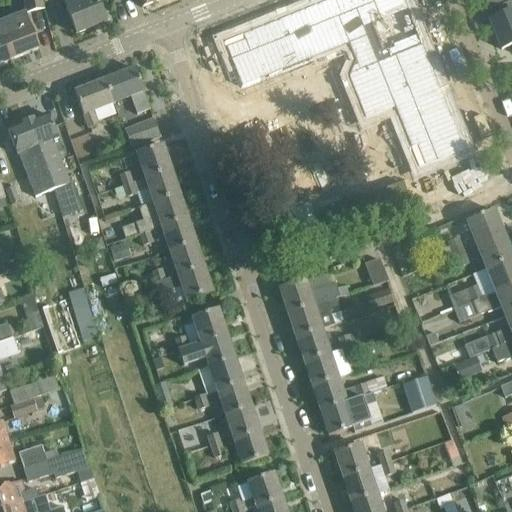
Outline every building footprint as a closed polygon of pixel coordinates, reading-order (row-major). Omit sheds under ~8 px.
[(21,0),(24,13),(25,15),(45,11),(42,0),(21,0)] [(105,23),(98,4),(96,0),(80,0),(81,1),(65,7),(76,34),(105,23)] [(138,0),(142,8),(162,0),(138,0)] [(404,0),(330,0),(221,44),(241,90),(347,47),(353,61),(353,62),(353,63),(353,64),(348,75),(348,76),(348,78),(348,79),(348,81),(365,122),(394,111),(418,172),(466,152),(404,0)] [(511,12),(489,22),(500,49),(511,44),(511,13),(511,14),(511,12)] [(30,28),(25,15),(24,13),(0,22),(0,31),(11,60),(39,49),(31,27),(30,28)] [(0,64),(11,60),(0,31),(0,64)] [(132,103),(137,115),(150,110),(134,69),(104,81),(113,105),(133,97),(135,102),(132,103)] [(94,112),(113,105),(104,81),(74,93),(83,116),(84,116),(89,129),(99,125),(94,112)] [(48,115),(28,123),(54,191),(61,212),(80,206),(73,184),(70,185),(53,142),(57,140),(48,115)] [(28,123),(8,131),(15,149),(17,155),(23,153),(40,197),(54,191),(28,123)] [(131,148),(155,140),(149,124),(126,132),(131,148)] [(79,163),(97,155),(89,133),(70,141),(79,163)] [(171,171),(163,147),(162,146),(137,155),(146,179),(171,171)] [(179,195),(171,171),(133,184),(122,187),(109,192),(113,202),(126,198),(136,195),(136,194),(149,190),(154,204),(179,195)] [(129,173),(118,176),(122,187),(133,184),(130,174),(129,173)] [(333,236),(412,210),(403,183),(325,209),(333,236)] [(14,188),(5,191),(11,206),(19,203),(14,188)] [(138,236),(162,228),(187,220),(179,195),(154,204),(139,209),(143,221),(121,229),(125,240),(138,236)] [(503,236),(503,235),(494,211),(466,223),(476,247),(503,236)] [(170,252),(195,244),(187,220),(162,228),(170,252)] [(149,232),(138,236),(142,247),(153,243),(149,232)] [(511,259),(511,256),(503,236),(476,247),(485,271),(511,259)] [(453,256),(463,252),(458,239),(448,243),(453,256)] [(203,268),(195,244),(170,252),(178,277),(203,268)] [(463,252),(453,256),(458,269),(468,264),(463,252)] [(511,259),(485,271),(495,294),(511,287),(511,259)] [(373,287),(387,283),(388,282),(379,260),(364,265),(373,287)] [(212,293),(204,268),(203,268),(178,277),(166,281),(155,284),(159,295),(182,287),(187,301),(212,293)] [(155,284),(166,281),(162,270),(152,273),(155,284)] [(336,285),(309,295),(305,282),(279,290),(287,315),(336,299),(337,298),(340,298),(336,285)] [(477,286),(449,298),(454,311),(482,299),(477,286)] [(511,287),(454,311),(459,325),(500,309),(504,318),(511,314),(511,287)] [(83,290),(68,295),(80,332),(94,328),(83,290)] [(336,299),(287,315),(295,339),(321,331),(335,326),(331,313),(339,310),(336,299)] [(201,344),(226,335),(218,311),(193,319),(201,344)] [(511,314),(504,318),(508,328),(496,334),(501,347),(511,342),(511,314)] [(0,343),(12,340),(7,324),(0,326),(0,343)] [(304,364),(330,355),(321,331),(295,339),(304,364)] [(342,351),(352,347),(362,344),(358,332),(337,339),(342,351)] [(435,334),(426,337),(429,347),(439,343),(435,334)] [(491,351),(501,347),(496,334),(485,338),(463,347),(469,360),(491,351)] [(234,360),(226,335),(201,344),(189,348),(178,352),(183,368),(206,360),(209,368),(234,360)] [(61,346),(67,366),(97,356),(91,336),(61,346)] [(178,352),(189,348),(185,337),(174,341),(178,352)] [(12,340),(0,343),(0,360),(18,354),(12,340)] [(511,342),(501,347),(491,351),(496,364),(505,360),(506,362),(511,359),(511,342)] [(342,351),(345,361),(356,358),(352,347),(342,351)] [(312,388),(338,379),(330,355),(304,364),(312,388)] [(457,381),(480,372),(475,357),(452,367),(457,381)] [(217,392),(243,384),(234,360),(209,368),(217,392)] [(40,382),(9,393),(14,406),(45,395),(59,391),(54,378),(40,382)] [(369,396),(393,388),(393,387),(387,389),(383,378),(342,392),(338,379),(312,388),(320,412),(369,396)] [(401,384),(408,413),(433,407),(426,378),(401,384)] [(154,387),(162,411),(173,407),(165,383),(154,387)] [(511,383),(500,388),(505,399),(511,395),(511,383)] [(226,417),(251,408),(243,384),(217,392),(226,417)] [(208,408),(205,396),(194,400),(198,411),(208,408)] [(369,396),(320,412),(328,437),(343,432),(354,428),(355,430),(370,425),(364,406),(372,403),(369,396)] [(33,400),(10,409),(14,420),(37,412),(33,400)] [(251,408),(226,417),(234,441),(259,432),(251,408)] [(505,429),(511,425),(511,414),(501,419),(505,429)] [(0,445),(8,442),(2,423),(0,423),(0,445)] [(267,457),(259,433),(259,432),(234,441),(242,466),(267,457)] [(218,434),(206,438),(210,449),(221,445),(218,434)] [(0,467),(3,467),(3,466),(15,462),(8,442),(0,445),(0,467)] [(214,460),(225,456),(221,445),(210,449),(214,460)] [(342,479),(368,471),(360,446),(334,455),(342,479)] [(56,451),(44,455),(42,448),(19,456),(24,471),(59,458),(56,451)] [(28,484),(53,475),(55,480),(89,469),(83,450),(59,458),(24,471),(23,471),(28,484)] [(387,452),(376,455),(380,467),(391,463),(387,452)] [(384,478),(395,474),(391,463),(380,467),(384,478)] [(351,504),(376,495),(368,471),(342,479),(351,504)] [(282,500),(282,499),(273,475),(248,483),(253,497),(229,505),(231,511),(245,511),(257,508),(282,500)] [(35,490),(25,493),(21,482),(9,487),(8,486),(0,488),(0,511),(28,502),(38,499),(35,490)] [(353,511),(381,511),(376,495),(351,504),(353,511)] [(449,496),(436,501),(439,509),(442,508),(452,504),(449,496)] [(285,511),(282,500),(257,508),(257,511),(285,511)] [(403,501),(393,504),(396,511),(406,511),(407,511),(403,501)] [(31,511),(28,502),(0,511),(31,511)]
